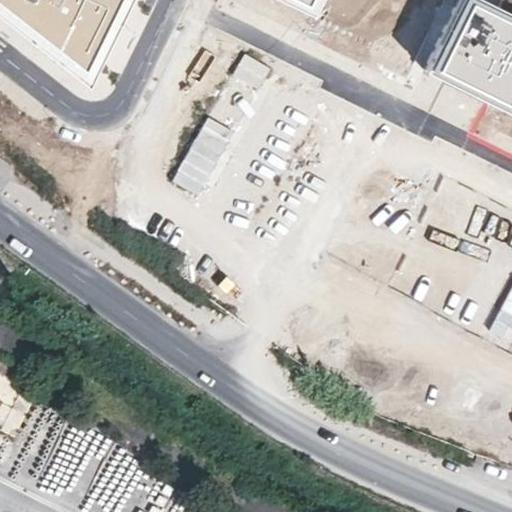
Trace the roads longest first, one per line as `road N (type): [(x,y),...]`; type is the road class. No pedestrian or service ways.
road 1 (primary): [(0,218),(308,435),(467,511)]
road 2 (residential): [(511,164),(181,0)]
road 3 (residential): [(171,0),(120,104),(99,116),(81,113),(0,56)]
